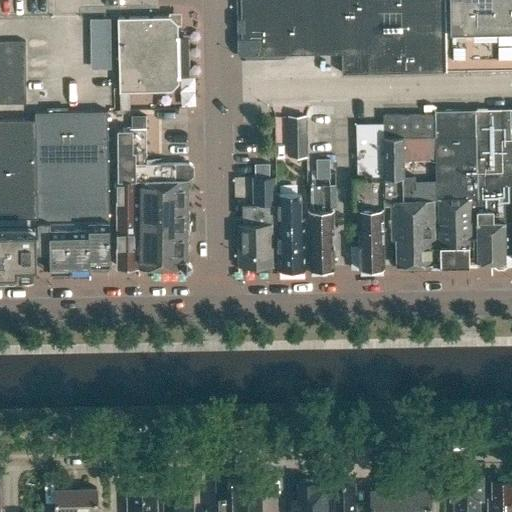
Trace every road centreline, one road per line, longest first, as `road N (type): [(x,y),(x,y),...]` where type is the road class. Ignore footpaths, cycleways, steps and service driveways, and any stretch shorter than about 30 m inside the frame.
road 1 (unclassified): [(511,440),(0,449)]
road 2 (residential): [(511,85),(210,91)]
road 3 (secondary): [(511,302),(213,306)]
road 4 (residential): [(213,306),(210,91)]
road 5 (secondary): [(213,306),(0,310)]
